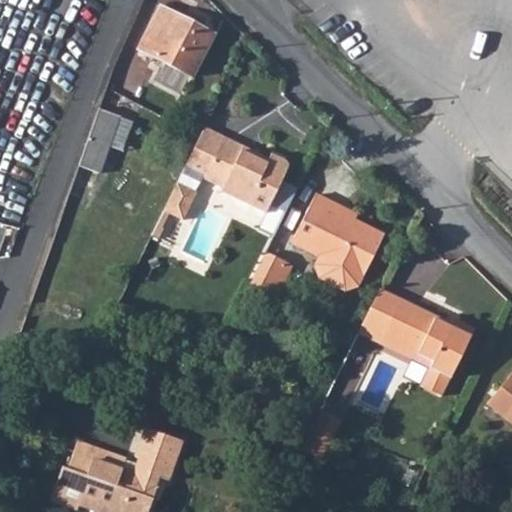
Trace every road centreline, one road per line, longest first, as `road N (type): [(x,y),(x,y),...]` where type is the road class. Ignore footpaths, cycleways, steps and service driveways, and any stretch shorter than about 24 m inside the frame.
road 1 (residential): [(511,256),(247,0)]
road 2 (residential): [(125,0),(0,321)]
road 3 (unknown): [(431,178),(488,0)]
